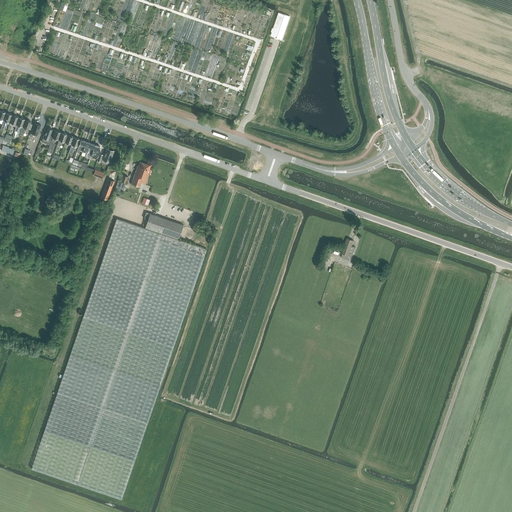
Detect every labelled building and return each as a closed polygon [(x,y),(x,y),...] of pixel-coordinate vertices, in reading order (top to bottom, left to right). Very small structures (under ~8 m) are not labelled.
[(59,9),(65,11),(68,3),(63,1),(59,9)] [(279,13),(271,36),(282,39),(290,16),(279,13)] [(8,125),(12,115),(11,115),(11,114),(9,113),(9,114),(6,113),(0,129),(4,130),(6,124),(8,125)] [(16,124),(18,117),(18,116),(15,116),(13,115),(8,128),(11,129),(13,123),(16,124)] [(22,126),(25,120),(24,119),(22,118),(21,118),(19,118),(15,130),(17,131),(19,125),(22,126)] [(30,124),(31,122),(30,122),(30,121),(28,120),(28,121),(26,120),(21,132),(24,133),(25,131),(28,132),(29,129),(31,130),(33,125),(30,124)] [(30,136),(33,137),(34,134),(38,135),(41,125),(40,125),(40,124),(38,124),(37,124),(34,123),(30,136)] [(52,130),(52,129),(50,129),(50,128),(49,128),(48,128),(47,128),(47,129),(45,134),(44,134),(42,139),(48,141),(47,144),(49,145),(53,136),(50,136),(52,130)] [(61,134),(57,145),(56,149),(58,150),(60,143),(63,144),(64,142),(66,136),(67,135),(66,135),(66,134),(64,133),(64,134),(61,133),(61,134)] [(71,144),(73,137),(72,137),(73,136),(70,135),(70,136),(68,135),(63,148),(66,149),(67,145),(68,143),(71,144)] [(77,146),(79,139),(79,138),(77,138),(76,138),(74,137),(69,150),(72,151),(74,145),(77,146)] [(80,150),(82,151),(86,141),(81,139),(77,152),(79,153),(80,150)] [(82,151),(82,152),(86,154),(90,143),(86,141),(82,151)] [(95,144),(90,143),(86,154),(86,155),(90,156),(91,154),(92,152),(95,144)] [(99,146),(95,144),(92,152),(91,154),(93,155),(95,152),(97,153),(96,156),(99,157),(102,148),(99,147),(99,146)] [(113,152),(114,151),(106,148),(106,149),(102,159),(110,162),(113,152)] [(132,184),(139,186),(141,182),(145,184),(150,169),(149,169),(151,165),(140,161),(139,165),(138,165),(132,184)] [(93,175),(102,179),(104,173),(95,169),(93,175)] [(126,184),(128,177),(119,174),(119,177),(122,178),(120,182),(126,184)] [(102,196),(108,198),(110,192),(114,180),(109,178),(104,190),(102,196)] [(67,208),(64,215),(71,217),(73,213),(69,212),(70,209),(67,208)] [(144,228),(178,239),(183,224),(149,213),(144,228)] [(178,239),(144,228),(116,218),(31,468),(121,499),(206,249),(178,239)] [(353,240),(347,238),(341,253),(342,253),(341,257),(350,261),(355,247),(351,246),(353,240)]
